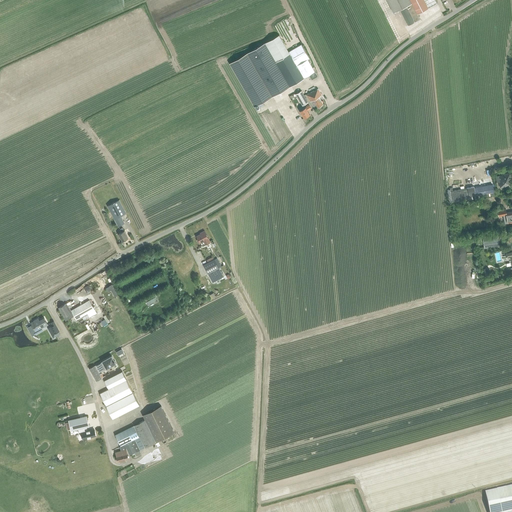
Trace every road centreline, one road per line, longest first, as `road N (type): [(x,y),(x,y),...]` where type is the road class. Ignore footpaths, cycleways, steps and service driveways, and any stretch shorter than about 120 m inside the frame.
road 1 (unclassified): [(0,326),(225,202),(414,38),(474,0)]
road 2 (track): [(267,345),(511,281)]
road 3 (track): [(233,269),(267,345),(257,511)]
